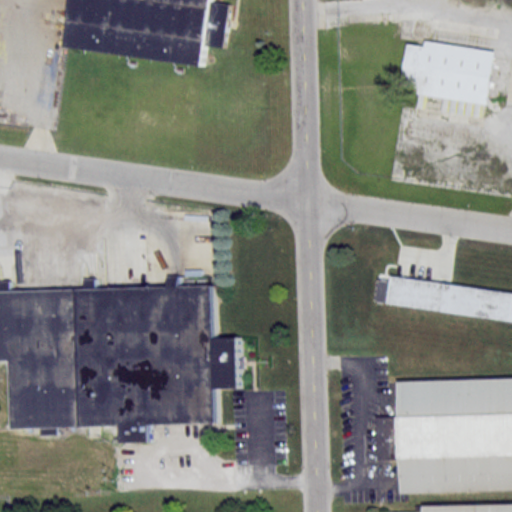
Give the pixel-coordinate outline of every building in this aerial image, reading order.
[(67,45),(73,0),(214,0),(214,1),(231,3),(225,45),(211,43),(207,67),(67,45)] [(429,38),(501,49),(493,102),(421,91),(422,85),(404,82),(411,42),(428,44),(429,38)] [(378,299),(511,318),(511,291),(396,275),(394,279),(381,277),(378,299)] [(0,289),(0,359),(14,359),(16,427),(124,424),(124,441),(155,440),(154,423),(221,421),(220,388),(245,387),(244,336),(220,337),(218,285),(0,289)] [(405,379),(511,375),(511,489),(407,492),(406,458),(381,459),(380,415),(405,415),(405,379)] [(511,511),(511,502),(418,505),(418,511),(384,511),(511,511)]
